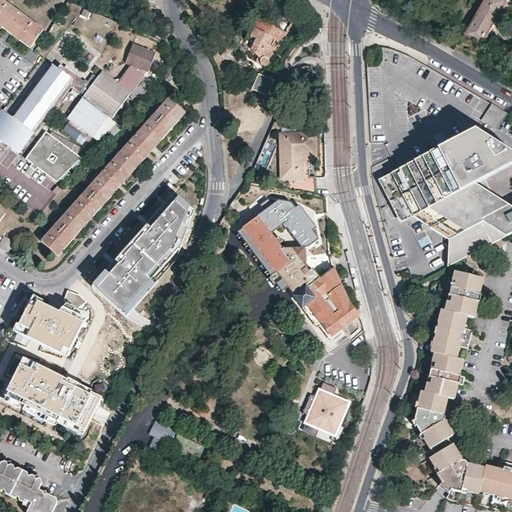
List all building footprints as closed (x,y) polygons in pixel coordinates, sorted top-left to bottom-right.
[(2,0),(0,0),(0,25),(9,32),(30,47),(43,30),(2,0)] [(260,0),(257,6),(262,9),(259,13),(263,15),(264,16),(269,12),(273,11),(276,12),(278,6),(278,1),(278,0),(260,0)] [(477,20),(473,26),(469,34),(485,43),(510,1),(508,0),(488,0),(485,7),(477,20)] [(251,35),(256,38),(250,48),(257,56),(255,59),(262,62),(264,63),(265,63),(266,62),(266,61),(267,60),(268,58),(273,48),(274,47),(274,46),(274,45),(274,44),(273,43),(272,42),(274,39),(275,39),(281,30),(258,18),(252,27),(254,29),(251,35)] [(274,47),(273,48),(277,50),(287,33),(281,30),(275,39),(274,39),(272,42),(273,43),(274,44),(274,45),(274,46),(274,47)] [(112,117),(143,75),(142,74),(144,70),(146,71),(148,72),(155,52),(132,43),(125,63),(130,65),(120,78),(117,82),(114,80),(101,71),(97,76),(94,80),(96,81),(93,85),(91,84),(87,80),(84,78),(83,80),(79,84),(87,90),(83,94),(66,117),(69,119),(60,130),(79,145),(88,133),(91,135),(107,113),(112,117)] [(251,64),(224,51),(220,55),(250,68),(251,64)] [(0,114),(0,140),(1,141),(17,153),(18,152),(17,152),(31,132),(32,133),(33,132),(32,131),(68,83),(71,78),(72,79),(75,74),(77,73),(65,64),(64,66),(61,70),(58,68),(61,64),(60,63),(57,68),(52,63),(33,89),(14,115),(12,116),(3,110),(0,114)] [(94,80),(97,76),(92,73),(87,80),(91,84),(94,80)] [(274,79),(259,73),(252,89),(267,95),(274,79)] [(83,80),(75,74),(72,79),(79,84),(83,80)] [(83,94),(87,90),(79,84),(72,79),(71,78),(68,83),(83,94)] [(168,97),(41,240),(58,255),(118,187),(152,149),(185,112),(168,97)] [(497,129),(505,115),(493,107),(484,121),(497,129)] [(56,182),(81,158),(56,139),(54,142),(50,139),(52,137),(45,131),(25,158),(31,163),(29,166),(34,170),(36,167),(56,182)] [(291,192),(317,196),(317,186),(317,178),(309,178),(309,170),(312,170),(312,163),(316,163),(315,133),(281,135),(282,180),(290,179),(291,192)] [(511,159),(476,135),(475,135),(474,135),(382,182),(402,221),(412,216),(413,216),(414,216),(415,216),(452,240),(451,267),(511,235),(511,159)] [(97,275),(105,283),(99,289),(120,309),(158,268),(153,263),(167,247),(172,252),(179,244),(174,240),(183,230),(180,227),(190,216),(194,207),(174,189),(149,217),(124,245),(119,251),(111,259),(101,270),(97,275)] [(174,240),(179,244),(190,216),(180,227),(183,230),(174,240)] [(336,273),(333,267),(320,277),(313,268),(310,271),(306,265),(293,247),(281,248),(258,217),(243,227),(302,307),(307,303),(331,336),(334,335),(339,344),(351,336),(348,332),(344,327),(360,316),(354,306),(349,298),(344,288),(336,273)] [(379,255),(374,237),(370,237),(375,256),(379,255)] [(153,263),(158,268),(172,252),(167,247),(153,263)] [(305,247),(293,247),(306,265),(305,247)] [(93,279),(91,282),(99,289),(105,283),(97,275),(101,270),(99,268),(91,277),(93,279)] [(130,317),(167,276),(158,268),(120,309),(130,317)] [(388,290),(383,271),(379,272),(385,292),(388,290)] [(430,435),(427,437),(432,445),(454,432),(446,417),(446,414),(444,410),(444,408),(448,394),(453,395),(458,380),(463,381),(465,374),(460,372),(464,357),(462,357),(461,356),(459,356),(458,355),(458,353),(461,345),(469,347),(469,346),(474,329),(465,327),(468,316),(474,317),(479,302),(484,304),(486,296),(480,295),(485,279),(456,272),(456,274),(454,282),(458,283),(456,290),(452,289),(451,295),(454,296),(453,302),(449,301),(446,310),(443,310),(441,315),(445,318),(443,323),(440,322),(438,327),(441,328),(440,335),(437,335),(436,339),(439,340),(437,346),(434,345),(433,349),(436,351),(435,357),(438,360),(436,366),(433,366),(430,375),(434,376),(432,383),(428,383),(427,388),(423,387),(420,399),(424,400),(422,406),(418,405),(416,413),(416,414),(417,414),(418,416),(421,421),(419,423),(423,431),(426,429),(430,435)] [(31,298),(15,330),(67,356),(83,325),(31,298)] [(363,321),(360,316),(344,327),(348,332),(363,321)] [(100,399),(25,361),(9,395),(83,432),(100,399)] [(335,434),(348,402),(333,395),(336,387),(323,382),(316,397),(310,394),(308,400),(310,402),(308,408),(305,407),(302,413),(309,415),(306,422),(319,428),(335,434)] [(153,435),(149,446),(165,452),(174,427),(154,420),(149,433),(153,435)] [(319,428),(306,422),(302,430),(316,436),(319,428)] [(481,488),(487,464),(468,459),(467,456),(463,456),(454,441),(432,455),(440,467),(443,472),(441,473),(441,474),(442,475),(442,476),(443,476),(450,483),(451,483),(452,484),(453,484),(454,484),(454,485),(455,485),(456,485),(457,485),(458,483),(464,485),(480,490),(481,488)] [(511,459),(501,457),(499,465),(487,462),(487,464),(481,488),(485,489),(486,485),(493,486),(492,490),(500,492),(501,488),(505,490),(505,494),(511,495),(511,459)] [(27,473),(18,468),(15,470),(14,466),(11,465),(7,463),(5,462),(1,463),(0,464),(0,491),(1,492),(4,490),(5,494),(15,499),(18,497),(19,501),(23,503),(25,501),(31,504),(29,508),(27,511),(52,511),(58,502),(56,499),(50,496),(47,494),(44,496),(43,492),(39,490),(42,483),(41,480),(39,479),(35,480),(34,476),(32,475),(29,476),(27,473)] [(450,488),(454,484),(453,484),(452,484),(451,483),(450,483),(443,476),(440,480),(450,488)] [(279,484),(264,477),(259,488),(274,495),(279,484)] [(283,486),(279,484),(274,495),(289,502),(295,491),(287,488),(283,486)] [(216,494),(209,489),(204,499),(211,503),(216,494)]
